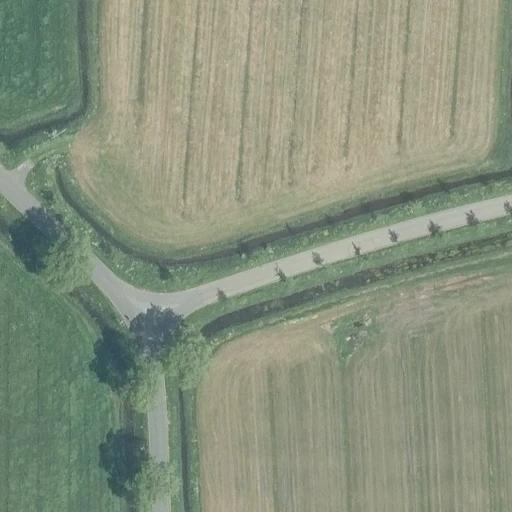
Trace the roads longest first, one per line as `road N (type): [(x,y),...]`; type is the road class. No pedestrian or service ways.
road 1 (tertiary): [(140,324),(373,241),(511,206)]
road 2 (tertiary): [(140,324),(0,182)]
road 3 (tertiary): [(159,511),(155,394),(140,324)]
